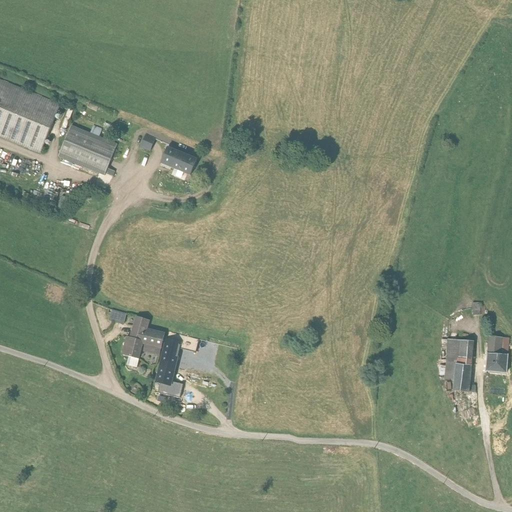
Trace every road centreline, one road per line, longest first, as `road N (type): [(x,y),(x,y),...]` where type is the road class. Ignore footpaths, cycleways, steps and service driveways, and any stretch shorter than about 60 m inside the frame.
road 1 (unclassified): [(511,504),(460,486),(380,438),(211,426),(0,344)]
road 2 (track): [(120,187),(180,193),(202,185),(213,168),(240,0)]
road 3 (track): [(120,187),(0,140)]
